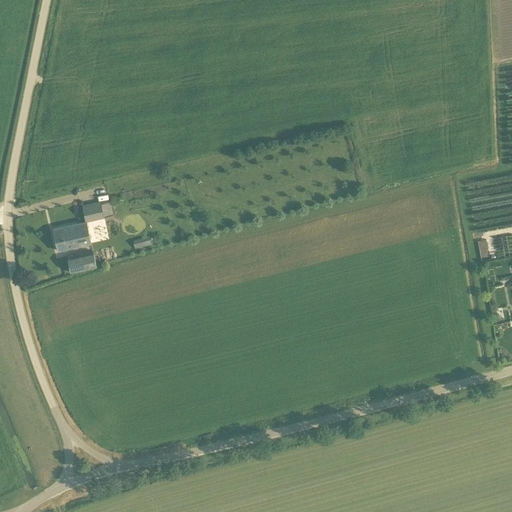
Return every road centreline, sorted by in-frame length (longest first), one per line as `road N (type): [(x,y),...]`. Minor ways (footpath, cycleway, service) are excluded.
road 1 (unclassified): [(68,435),(38,368),(10,265),(9,194),(46,0)]
road 2 (unclassified): [(126,470),(511,378)]
